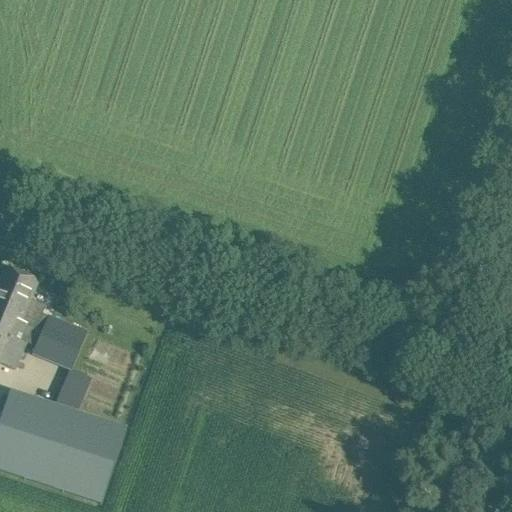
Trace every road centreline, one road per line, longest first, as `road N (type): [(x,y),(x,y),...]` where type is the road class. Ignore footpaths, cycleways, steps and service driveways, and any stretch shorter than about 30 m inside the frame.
road 1 (tertiary): [(511,381),(0,207)]
road 2 (track): [(511,170),(449,360)]
